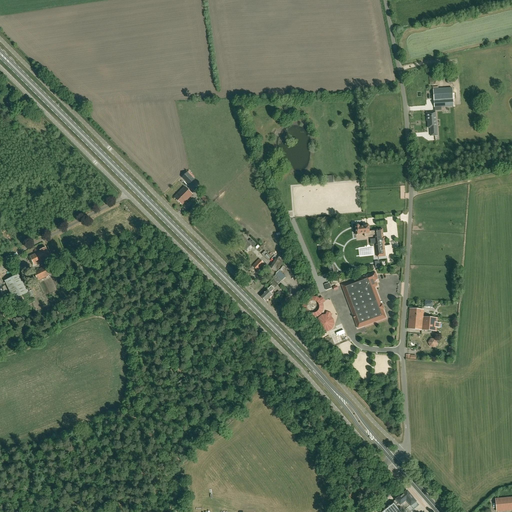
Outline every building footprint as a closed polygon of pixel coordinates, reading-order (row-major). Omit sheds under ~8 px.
[(434,90),(434,100),(435,111),(441,110),(441,106),(446,106),(446,107),(454,106),(452,89),(434,90)] [(427,112),(427,121),(428,121),(428,128),(430,128),(431,135),(437,135),(437,123),(436,123),(435,112),(427,112)] [(187,172),(182,178),(189,185),(195,179),(187,172)] [(182,205),(192,195),(184,186),(174,197),(182,205)] [(202,204),(198,208),(203,212),(206,208),(202,204)] [(356,225),(355,226),(356,235),(359,235),(359,234),(364,234),(365,237),(370,236),(375,235),(377,257),(385,256),(384,243),(385,243),(384,237),(383,237),(382,229),(374,230),(374,231),(369,231),(369,226),(360,227),(359,226),(358,225),(356,225)] [(253,247),(256,244),(251,239),(249,242),(244,237),(238,242),(246,250),(251,245),(253,247)] [(277,240),(282,254),(289,251),(284,237),(277,240)] [(46,248),(39,250),(40,251),(30,256),(34,265),(44,260),(45,261),(51,258),(46,248)] [(259,252),(268,260),(271,257),(263,249),(259,252)] [(252,266),(257,271),(264,264),(259,258),(252,266)] [(51,274),(47,266),(34,272),(38,280),(51,274)] [(381,304),(380,303),(374,287),(377,286),(375,280),(378,279),(375,272),(360,278),(341,285),(357,329),(386,318),(383,310),(381,304)] [(4,281),(13,299),(27,292),(18,274),(4,281)] [(282,280),(275,274),(269,282),(275,288),(282,280)] [(274,289),(271,286),(260,296),(265,301),(272,295),(270,293),(274,289)] [(410,308),(408,329),(435,331),(437,319),(423,318),(424,310),(410,308)] [(318,318),(317,322),(317,327),(320,330),(324,332),(329,331),(333,328),(334,324),(334,320),(331,317),(332,314),(327,312),(326,314),(322,315),(318,318)] [(400,462),(398,464),(405,470),(407,468),(400,462)] [(380,511),(402,511),(416,501),(407,491),(380,511)] [(511,497),(495,499),(496,511),(511,509),(511,497)]
